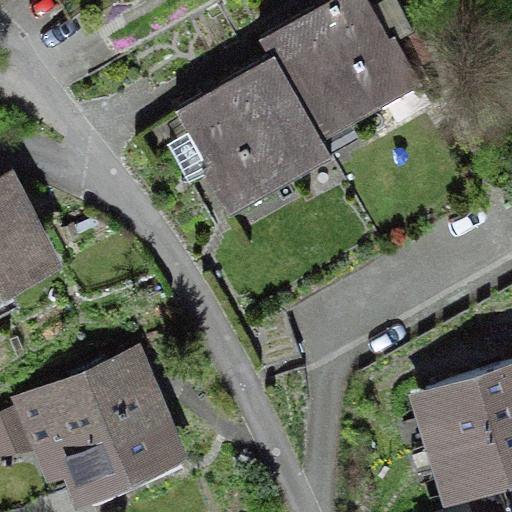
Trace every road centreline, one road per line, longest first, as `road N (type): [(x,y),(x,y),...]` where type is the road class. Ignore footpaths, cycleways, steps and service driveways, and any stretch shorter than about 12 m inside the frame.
road 1 (residential): [(104,179),(135,206),(188,279),(306,511)]
road 2 (unknown): [(506,231),(359,301),(341,323),(322,356),(314,433),(318,511)]
road 3 (residential): [(0,31),(82,136),(104,179)]
